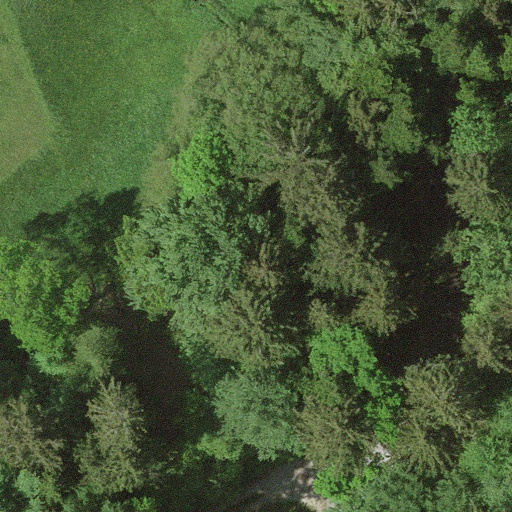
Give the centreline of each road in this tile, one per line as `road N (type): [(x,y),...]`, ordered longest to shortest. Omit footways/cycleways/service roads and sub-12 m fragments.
road 1 (unclassified): [(344,511),(392,405),(480,260),(511,179)]
road 2 (track): [(232,511),(291,479),(359,469),(511,412)]
